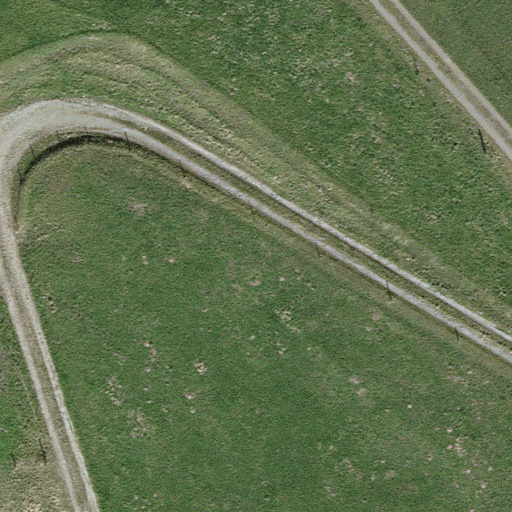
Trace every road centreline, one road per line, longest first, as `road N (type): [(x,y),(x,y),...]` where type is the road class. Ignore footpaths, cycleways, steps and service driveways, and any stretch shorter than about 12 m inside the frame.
road 1 (track): [(511,354),(135,127),(92,110),(44,117),(0,144)]
road 2 (track): [(0,258),(85,511)]
road 3 (track): [(511,158),(372,0)]
